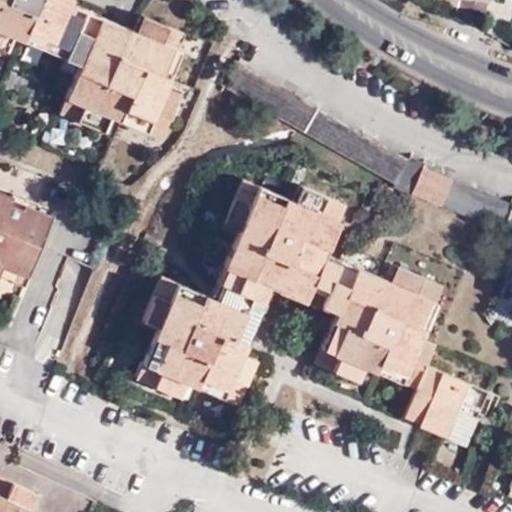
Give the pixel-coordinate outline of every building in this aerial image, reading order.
[(163,85),(185,34),(142,17),(136,31),(67,4),(68,0),(0,0),(0,49),(5,52),(12,36),(78,63),(59,111),(103,128),(108,114),(162,137),(179,93),(163,85)] [(489,0),(436,0),(454,10),(454,8),(457,0),(475,0),(484,2),(489,3),(489,0)] [(475,0),(457,0),(454,8),(481,14),(484,2),(475,0)] [(225,86),(397,185),(410,160),(239,63),(225,86)] [(409,195),(411,192),(422,167),(424,162),(412,157),(410,160),(397,185),(395,187),(409,195)] [(422,167),(411,192),(441,205),(453,180),(422,167)] [(304,298),(323,254),(343,204),(301,187),(294,201),(242,180),(224,223),(240,231),(219,281),(262,299),(268,283),(304,298)] [(453,180),(441,205),(501,230),(511,204),(453,180)] [(0,204),(6,207),(9,198),(0,194),(0,204)] [(11,195),(9,198),(6,207),(0,204),(0,267),(0,266),(28,278),(51,217),(37,210),(38,207),(11,195)] [(320,304),(338,260),(323,254),(304,298),(320,304)] [(336,311),(355,267),(338,260),(320,304),(336,311)] [(0,278),(23,288),(28,278),(0,266),(0,267),(0,278)] [(416,389),(426,365),(434,343),(420,336),(441,285),(398,266),(390,282),(355,267),(336,311),(315,362),(367,384),(372,370),(416,389)] [(255,315),(213,297),(162,275),(143,318),(159,325),(135,380),(179,401),(187,382),(237,404),(256,359),(240,351),(255,315)] [(262,299),(219,281),(213,297),(255,315),(262,299)] [(487,391),(426,365),(416,389),(405,416),(466,443),(487,391)] [(0,511),(90,511),(96,500),(17,463),(22,449),(4,440),(0,440),(0,511)]
